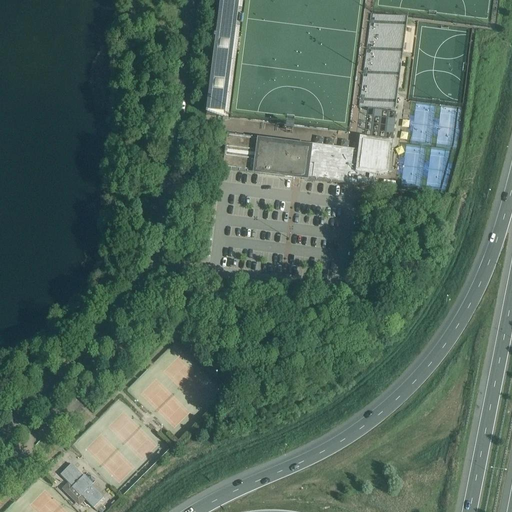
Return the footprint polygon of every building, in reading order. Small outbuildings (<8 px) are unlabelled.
[(237,0),(220,0),(206,115),(218,116),(224,117),(235,26),(229,26),(231,7),(237,8),(237,0)] [(384,21),(380,45),(403,49),(407,25),(384,21)] [(225,145),(222,169),(284,177),(285,176),(292,177),(292,173),(302,174),(301,179),(335,183),(359,186),(370,188),(370,187),(374,188),(376,173),(385,175),(387,157),(389,144),(362,141),(361,151),(354,150),(308,144),(308,145),(307,152),(295,150),(295,149),(293,149),(293,143),(277,141),(226,135),(225,145)] [(432,177),(429,190),(441,193),(445,181),(432,177)] [(60,434),(66,427),(50,412),(44,418),(60,434)] [(71,465),(60,475),(68,483),(69,484),(69,483),(73,487),(71,489),(80,497),(81,496),(85,499),(84,500),(85,501),(93,508),(97,511),(101,508),(102,507),(98,503),(104,498),(95,489),(94,490),(91,486),(92,484),(84,476),(82,478),(78,474),(79,473),(71,465)]
